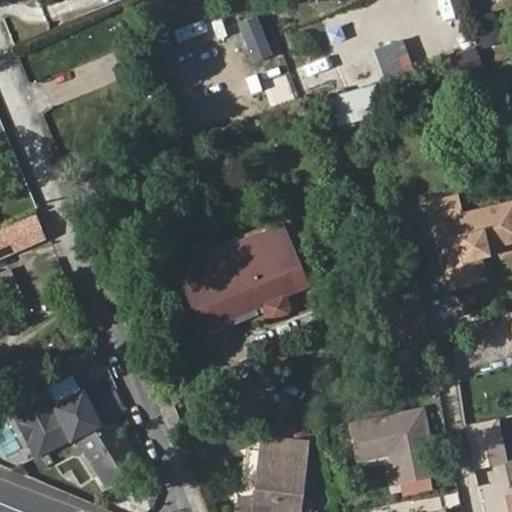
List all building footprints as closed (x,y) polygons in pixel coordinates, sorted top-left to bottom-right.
[(474,14),(479,46),(502,42),(498,11),(474,14)] [(258,13),(239,19),(251,59),(270,54),(258,13)] [(384,77),(414,65),(402,36),(372,48),(384,77)] [(499,76),(511,70),(511,60),(504,42),(487,50),(499,76)] [(479,48),(456,49),(456,70),(480,69),(479,48)] [(271,85),(276,105),(292,100),(287,81),(271,85)] [(27,88),(38,110),(51,104),(40,82),(27,88)] [(379,112),(372,83),(323,97),(330,124),(379,112)] [(427,195),(431,214),(460,209),(457,190),(427,195)] [(511,200),(460,209),(431,214),(443,282),(479,276),(474,252),(472,244),(481,242),(511,237),(511,200)] [(35,216),(0,229),(0,253),(43,237),(35,216)] [(482,251),(481,242),(472,244),(474,252),(482,251)] [(292,250),(238,274),(229,256),(202,268),(229,325),(246,317),(244,311),(270,300),(276,312),(283,315),(300,309),(303,299),(298,287),(306,284),(292,250)] [(8,263),(0,265),(0,279),(8,300),(21,295),(8,263)] [(428,336),(424,316),(418,290),(390,296),(400,342),(428,336)] [(92,348),(64,359),(70,372),(98,363),(92,348)] [(42,387),(9,404),(17,421),(22,422),(28,433),(26,438),(35,455),(97,423),(80,389),(51,404),(42,387)] [(108,414),(123,409),(116,388),(101,393),(108,414)] [(424,410),(368,421),(374,457),(393,453),(396,465),(391,465),(394,482),(436,474),(424,410)] [(139,464),(116,419),(80,437),(103,482),(139,464)] [(287,436),(307,435),(307,420),(287,420),(287,436)] [(374,457),(368,421),(353,425),(360,459),(374,457)] [(311,444),(265,438),(257,499),(241,497),(239,511),(293,511),(296,495),(304,497),(311,444)] [(296,495),(293,511),(302,511),(304,497),(296,495)] [(441,495),(377,509),(377,511),(416,511),(443,506),(441,495)]
